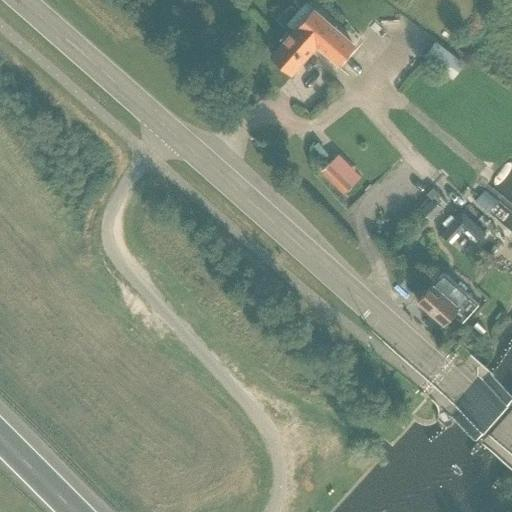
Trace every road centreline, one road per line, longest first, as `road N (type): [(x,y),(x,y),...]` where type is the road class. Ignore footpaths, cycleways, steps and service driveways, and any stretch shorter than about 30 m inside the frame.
road 1 (unclassified): [(273,511),(279,461),(263,423),(111,245),(114,204),(169,131)]
road 2 (tertiary): [(511,435),(169,131)]
road 3 (tertiary): [(169,131),(19,0)]
